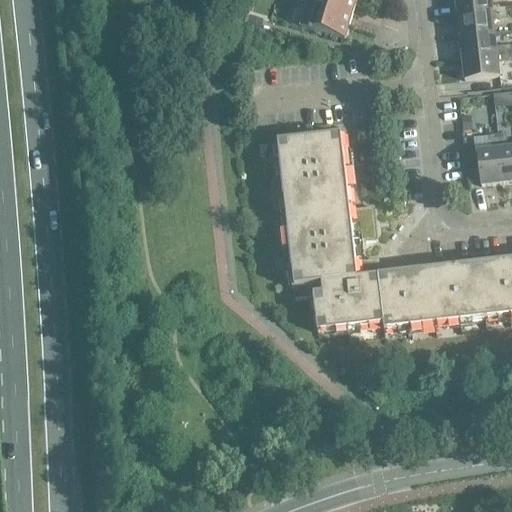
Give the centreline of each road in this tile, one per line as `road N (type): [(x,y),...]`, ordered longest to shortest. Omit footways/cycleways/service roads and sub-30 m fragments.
road 1 (primary): [(64,511),(24,0)]
road 2 (primary): [(0,172),(20,511)]
road 3 (residential): [(410,0),(437,208),(459,228),(511,223)]
road 4 (residential): [(294,511),(381,481),(511,461)]
